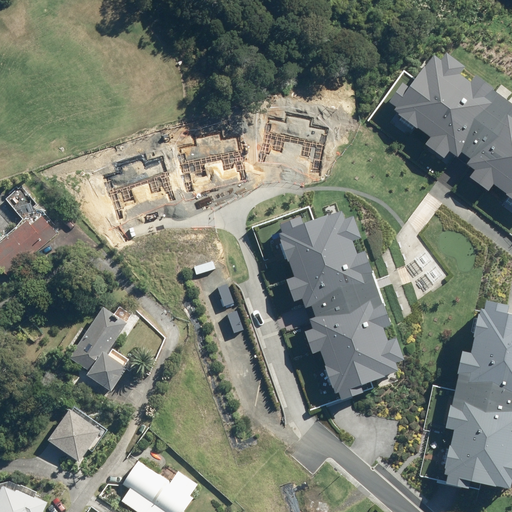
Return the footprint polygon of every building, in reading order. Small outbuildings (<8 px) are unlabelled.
[(392,83),(380,101),(387,106),(384,109),(389,113),(388,114),(420,136),(415,143),(435,157),(439,151),(448,156),(451,151),(460,157),(456,163),(465,169),(459,176),(479,190),(483,183),(496,192),(495,194),(511,205),(511,110),(509,108),(508,109),(480,90),(482,87),(464,74),(460,81),(449,73),(454,66),(435,53),(430,60),(422,54),(414,66),(412,65),(398,86),(392,83)] [(284,102),(279,111),(328,138),(333,130),(284,102)] [(316,103),(312,110),(327,117),(330,110),(316,103)] [(168,133),(149,143),(153,151),(172,141),(168,133)] [(305,141),(288,133),(284,142),(300,150),(305,141)] [(275,231),(271,233),(273,238),(271,239),(280,261),(281,261),(287,276),(279,279),(287,301),(294,298),(297,307),(303,305),(307,316),(302,318),(305,328),(297,331),(305,353),(312,350),(318,365),(316,366),(324,388),(326,387),(328,393),(331,392),(334,399),(355,392),(351,383),(387,370),(384,362),(393,358),(385,337),(378,339),(373,327),(380,324),(352,251),(346,253),(341,240),(349,237),(341,216),(333,219),(330,210),(295,223),(293,216),(272,224),(275,231)] [(60,233),(44,215),(35,223),(31,218),(0,244),(0,260),(12,274),(60,233)] [(472,309),(468,308),(467,313),(466,313),(461,335),(464,336),(461,352),(453,350),(448,372),(450,373),(444,404),(442,404),(437,427),(446,429),(443,444),(441,444),(436,467),(438,468),(436,473),(440,474),(438,483),(460,487),(461,480),(499,488),(501,479),(510,481),(511,471),(511,457),(506,456),(509,443),(511,443),(511,316),(494,313),(496,305),(474,300),(472,309)] [(111,351),(131,321),(107,305),(72,357),(93,371),(92,373),(117,390),(133,366),(111,351)] [(75,408),(53,438),(83,460),(106,430),(75,408)] [(132,491),(124,503),(137,511),(187,511),(196,500),(192,497),(200,486),(180,473),(172,484),(140,462),(124,485),(132,491)] [(20,489),(8,483),(0,497),(0,511),(46,511),(52,502),(22,487),(20,489)]
